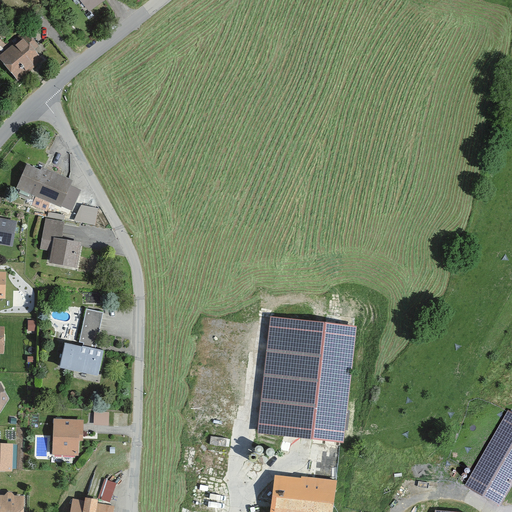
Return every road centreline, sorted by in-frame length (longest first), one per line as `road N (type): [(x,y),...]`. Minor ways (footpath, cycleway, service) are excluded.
road 1 (unclassified): [(39,97),(81,159),(138,279),(132,511)]
road 2 (unclassified): [(162,0),(39,97)]
